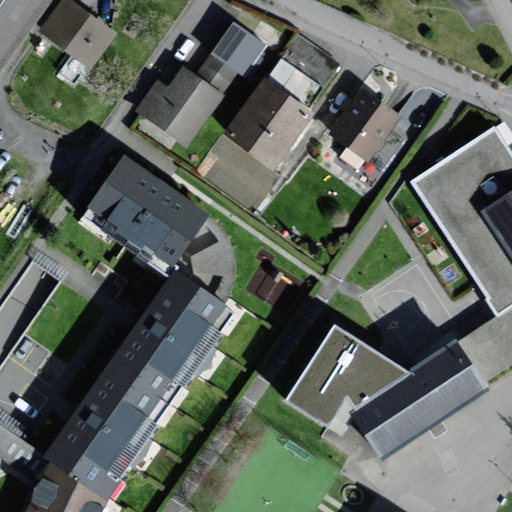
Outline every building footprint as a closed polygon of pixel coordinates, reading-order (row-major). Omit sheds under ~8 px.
[(0,0),(0,72),(49,0),(0,0)] [(117,33),(72,0),(62,0),(40,30),(92,67),(117,33)] [(268,47),(234,23),(212,55),(247,78),(268,47)] [(340,69),(297,38),(266,82),(262,80),(224,133),(275,169),(313,117),(309,114),(340,69)] [(227,96),(185,67),(170,89),(160,82),(138,114),(191,149),(227,96)] [(401,119),(360,90),(329,133),(369,163),(401,119)] [(511,309),(511,260),(480,212),(511,191),(511,149),(497,128),(415,182),(491,297),(489,299),(501,317),(511,309)] [(213,214),(125,154),(85,212),(175,271),(213,214)] [(511,191),(480,212),(511,260),(511,309),(501,317),(458,345),(455,340),(405,373),(334,327),(284,404),(327,432),(346,401),(355,407),(348,411),(380,461),(436,424),(486,391),(482,385),(511,365),(511,191)] [(74,416),(46,457),(52,461),(110,501),(240,316),(175,271),(141,320),(74,416)] [(105,511),(110,501),(52,461),(28,511),(105,511)]
